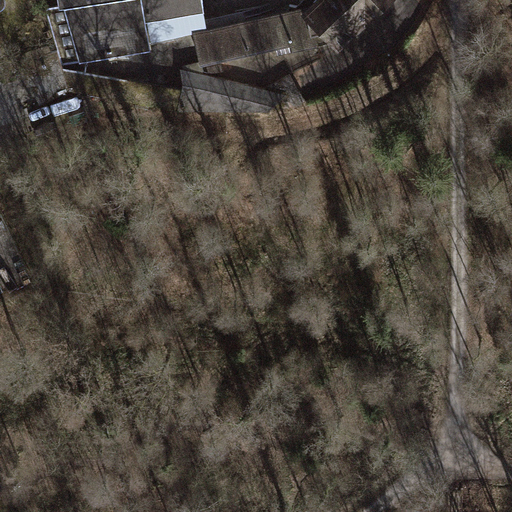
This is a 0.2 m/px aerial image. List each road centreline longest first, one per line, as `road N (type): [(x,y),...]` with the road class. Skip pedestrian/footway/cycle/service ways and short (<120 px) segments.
road 1 (track): [(462,0),(451,97),(458,385),(440,456)]
road 2 (track): [(458,3),(403,73),(362,101),(302,123),(236,130),(173,123)]
